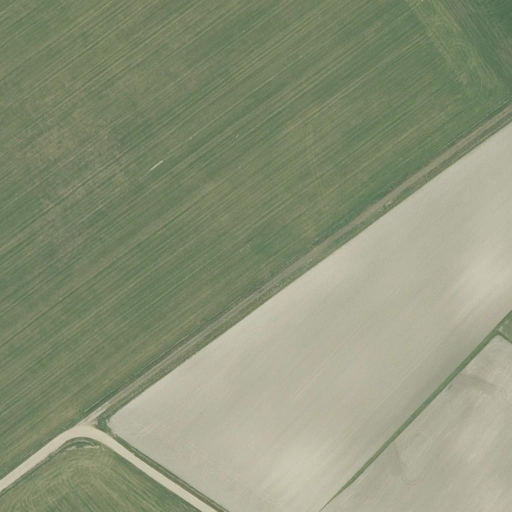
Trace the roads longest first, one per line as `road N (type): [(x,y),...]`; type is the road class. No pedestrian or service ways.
road 1 (track): [(508,107),(88,417),(81,431)]
road 2 (track): [(81,431),(115,445),(210,511)]
